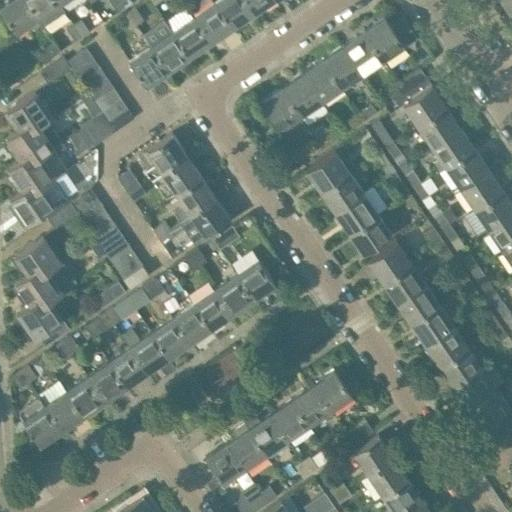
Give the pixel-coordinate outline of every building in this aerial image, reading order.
[(0,8),(16,31),(38,16),(27,0),(5,0),(0,4),(0,8)] [(64,9),(59,2),(58,0),(27,0),(38,16),(43,23),(64,9)] [(110,0),(118,11),(125,6),(121,0),(110,0)] [(232,26),(253,12),(245,0),(215,0),(214,1),(232,26)] [(245,0),(253,12),(270,0),(245,0)] [(511,0),(502,0),(510,10),(511,8),(511,0)] [(232,26),(214,1),(193,15),(210,41),(232,26)] [(136,7),(129,11),(136,23),(143,18),(136,7)] [(136,23),(129,11),(121,16),(129,28),(136,23)] [(403,13),(391,22),(385,13),(363,28),(383,56),(417,33),(403,13)] [(189,55),(210,41),(193,15),(172,30),(189,55)] [(73,23),(82,35),(89,30),(81,18),(73,23)] [(75,40),(82,35),(73,23),(66,28),(75,40)] [(363,70),(383,56),(363,28),(343,42),(363,70)] [(189,55),(172,30),(151,44),(168,70),(189,55)] [(34,53),(41,63),(60,49),(55,42),(54,40),(34,53)] [(342,85),(363,70),(343,42),(322,56),(342,85)] [(146,84),(168,70),(151,44),(129,59),(146,84)] [(93,57),(86,47),(66,60),(70,66),(73,70),(93,57)] [(47,82),(70,66),(66,60),(63,56),(40,71),(47,82)] [(322,99),(342,85),(322,56),(302,70),(322,99)] [(100,67),(93,57),(73,70),(80,80),(100,67)] [(399,79),(406,90),(427,75),(420,65),(399,79)] [(87,91),(107,77),(100,67),(80,80),(87,90),(80,95),(94,114),(100,110),(94,101),(87,91)] [(301,113),(322,99),(302,70),(281,85),(301,113)] [(114,87),(107,77),(87,91),(94,101),(114,87)] [(387,87),(394,98),(406,90),(399,79),(387,87)] [(446,103),(431,82),(403,102),(417,123),(446,103)] [(279,128),(301,113),(281,85),(260,100),(279,128)] [(36,118),(39,122),(52,113),(34,87),(6,107),(19,125),(21,129),(36,118)] [(120,97),(114,87),(94,101),(100,110),(94,114),(90,117),(104,137),(114,130),(107,120),(101,110),(120,97)] [(107,120),(127,107),(120,97),(101,110),(107,120)] [(460,124),(446,103),(417,123),(431,143),(460,124)] [(360,111),(365,118),(376,110),(371,104),(360,111)] [(107,120),(114,130),(133,116),(127,107),(107,120)] [(354,126),(365,118),(360,111),(349,119),(354,126)] [(93,141),(94,143),(104,137),(90,117),(80,123),(82,125),(93,141)] [(38,148),(41,152),(60,139),(52,127),(45,132),(39,122),(36,118),(21,129),(19,125),(6,134),(20,155),(23,159),(38,148)] [(371,123),(386,144),(392,140),(378,119),(371,123)] [(445,163),(473,144),(460,124),(431,143),(445,163)] [(93,141),(82,125),(68,134),(79,151),(93,141)] [(151,176),(161,170),(186,152),(171,129),(145,146),(154,160),(144,167),(151,176)] [(316,136),(323,146),(333,139),(326,129),(316,136)] [(294,151),(301,161),(323,146),(316,136),(294,151)] [(372,153),(379,149),(371,137),(364,141),(372,153)] [(392,140),(386,144),(393,155),(399,151),(392,140)] [(488,165),(473,144),(445,163),(445,164),(459,185),(488,165)] [(55,174),(41,152),(38,148),(23,159),(20,155),(6,164),(21,186),(24,189),(39,179),(41,183),(55,174)] [(348,169),(334,148),(306,168),(320,188),(348,169)] [(387,159),(379,149),(372,153),(380,164),(387,159)] [(201,173),(186,152),(161,170),(176,191),(201,173)] [(473,206),(502,186),(488,165),(459,185),(473,206)] [(116,175),(128,192),(140,184),(128,167),(116,175)] [(363,190),(348,169),(320,188),(334,210),(363,190)] [(405,173),(413,185),(419,180),(412,169),(405,173)] [(180,218),(190,211),(215,194),(201,173),(176,191),(183,202),(173,208),(180,218)] [(21,186),(8,195),(26,220),(42,209),(46,215),(69,199),(68,198),(88,185),(89,186),(92,183),(88,178),(68,192),(55,174),(41,183),(39,179),(24,189),(21,186)] [(401,195),(408,190),(400,178),(393,183),(401,195)] [(419,180),(413,185),(422,197),(428,193),(419,180)] [(140,184),(128,192),(133,199),(145,191),(140,184)] [(511,209),(511,200),(502,186),(473,206),(488,227),(511,209)] [(349,231),(377,211),(363,190),(334,210),(349,231)] [(416,202),(408,190),(401,195),(409,207),(416,202)] [(100,202),(93,191),(73,205),(76,209),(80,215),(100,202)] [(230,215),(215,194),(190,211),(204,233),(230,215)] [(76,209),(73,205),(69,199),(46,215),(53,225),(76,209)] [(107,212),(100,202),(80,215),(87,225),(107,212)] [(502,247),(511,240),(511,209),(488,227),(502,247)] [(391,232),(377,211),(349,231),(363,251),(391,232)] [(434,215),(442,227),(448,223),(440,211),(434,215)] [(94,235),(114,221),(107,212),(87,225),(94,235)] [(151,227),(156,234),(168,226),(164,219),(151,227)] [(120,231),(114,221),(94,235),(101,245),(120,231)] [(238,232),(232,223),(212,236),(218,246),(238,232)] [(448,223),(442,227),(450,239),(457,235),(448,223)] [(435,243),(441,239),(432,225),(426,230),(435,243)] [(168,226),(156,234),(161,241),(173,233),(168,226)] [(127,241),(120,231),(101,245),(105,251),(108,255),(127,241)] [(14,252),(26,270),(29,274),(44,264),(47,268),(60,259),(42,233),(14,252)] [(105,251),(101,245),(94,235),(87,239),(99,256),(105,251)] [(368,258),(382,279),(410,260),(396,238),(368,258)] [(511,240),(502,247),(511,262),(511,240)] [(115,265),(134,251),(127,241),(108,255),(109,257),(115,265)] [(198,245),(190,250),(199,263),(206,257),(198,245)] [(455,259),(449,249),(442,254),(448,263),(455,259)] [(190,250),(183,255),(191,268),(199,263),(190,250)] [(141,261),(134,251),(115,265),(121,275),(141,261)] [(462,257),(470,269),(477,264),(469,252),(462,257)] [(257,255),(235,270),(252,296),(274,281),(257,255)] [(424,280),(410,260),(382,279),(396,299),(424,280)] [(128,285),(148,271),(141,261),(121,275),(128,285)] [(62,289),(47,268),(44,264),(29,274),(26,270),(13,278),(28,300),(31,304),(46,294),(49,298),(62,289)] [(470,269),(478,281),(485,276),(477,264),(470,269)] [(463,284),(470,280),(461,267),(454,272),(463,284)] [(231,310),(252,296),(235,270),(214,285),(231,310)] [(155,275),(147,280),(156,292),(163,287),(155,275)] [(94,294),(101,304),(124,288),(117,278),(94,294)] [(149,296),(156,292),(147,280),(141,284),(149,296)] [(410,320),(438,301),(424,280),(396,299),(410,320)] [(477,291),(470,280),(463,284),(470,296),(477,291)] [(214,285),(192,300),(210,325),(231,310),(214,285)] [(31,304),(28,300),(15,309),(33,335),(61,315),(49,298),(46,294),(31,304)] [(188,340),(210,325),(192,300),(171,314),(188,340)] [(453,322),(438,301),(410,320),(425,341),(453,322)] [(502,302),(496,306),(504,317),(510,313),(502,302)] [(105,309),(113,321),(121,316),(113,303),(105,309)] [(113,321),(105,309),(98,313),(106,325),(113,321)] [(492,326),(498,322),(490,310),(483,314),(492,326)] [(171,314),(150,328),(167,354),(188,340),(171,314)] [(439,362),(467,343),(453,322),(425,341),(439,362)] [(507,334),(498,322),(492,326),(500,338),(507,334)] [(146,369),(167,354),(150,328),(128,343),(146,369)] [(70,333),(62,338),(70,350),(78,345),(70,333)] [(62,338),(55,343),(64,355),(70,350),(62,338)] [(128,343),(107,358),(124,383),(146,369),(128,343)] [(481,364),(467,343),(439,362),(454,383),(481,364)] [(103,398),(124,383),(107,358),(85,372),(103,398)] [(199,369),(206,389),(231,380),(223,360),(199,369)] [(27,362),(19,367),(28,379),(35,374),(27,362)] [(468,403),(495,385),(481,364),(454,383),(468,403)] [(20,384),(28,379),(19,367),(12,372),(20,384)] [(333,367),(311,382),(329,407),(350,393),(333,367)] [(85,372),(64,387),(82,412),(103,398),(85,372)] [(354,375),(344,382),(350,392),(361,385),(354,375)] [(307,422),(329,407),(311,382),(290,396),(307,422)] [(510,406),(495,385),(468,403),(482,425),(510,406)] [(60,427),(82,412),(64,387),(43,401),(60,427)] [(307,422),(290,396),(269,410),(286,436),(307,422)] [(60,427),(43,401),(21,416),(38,442),(60,427)] [(244,421),(265,451),(286,436),(269,410),(259,417),(256,413),(244,421)] [(511,429),(511,422),(508,417),(486,432),(493,443),(511,429)] [(346,432),(353,442),(373,428),(366,418),(346,432)] [(225,440),(243,466),(265,451),(244,421),(233,428),(236,433),(225,440)] [(343,448),(353,442),(346,432),(336,438),(343,448)] [(392,454),(377,432),(351,450),(366,471),(392,454)] [(221,481),(243,466),(225,440),(203,455),(216,474),(206,481),(211,487),(221,481)] [(381,493),(407,475),(392,454),(366,471),(381,493)] [(302,461),(309,471),(317,466),(310,456),(302,461)] [(303,476),(309,471),(302,461),(296,466),(303,476)] [(398,511),(408,505),(421,497),(407,475),(381,493),(388,504),(380,510),(381,511),(398,511)] [(328,487),(333,494),(345,485),(341,478),(328,487)] [(260,490),(253,481),(241,489),(238,505),(242,511),(248,511),(267,500),(260,490)] [(260,490),(267,500),(276,493),(269,483),(260,490)] [(345,485),(333,494),(338,501),(350,493),(345,485)] [(316,506),(328,498),(323,490),(311,499),(302,504),(308,511),(316,506)] [(115,509),(117,511),(154,511),(141,492),(115,509)] [(301,511),(288,493),(259,511),(301,511)] [(408,505),(398,511),(431,511),(421,497),(408,505)] [(319,511),(322,511),(333,505),(328,498),(316,506),(319,511)]
